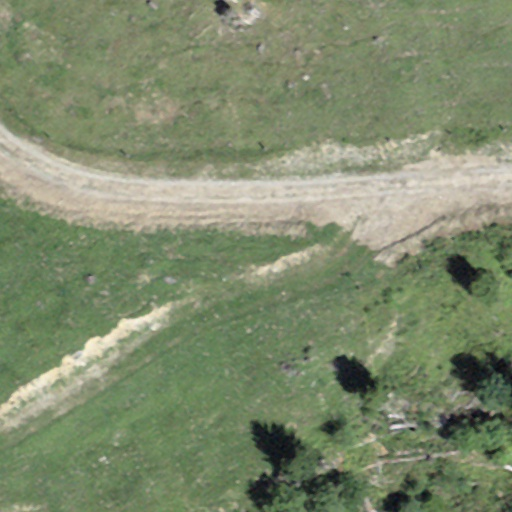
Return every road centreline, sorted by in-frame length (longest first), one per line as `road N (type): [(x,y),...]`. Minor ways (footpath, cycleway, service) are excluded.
road 1 (track): [(485,179),(174,305),(0,426)]
road 2 (track): [(0,135),(50,170),(135,192),(306,192),(485,179)]
